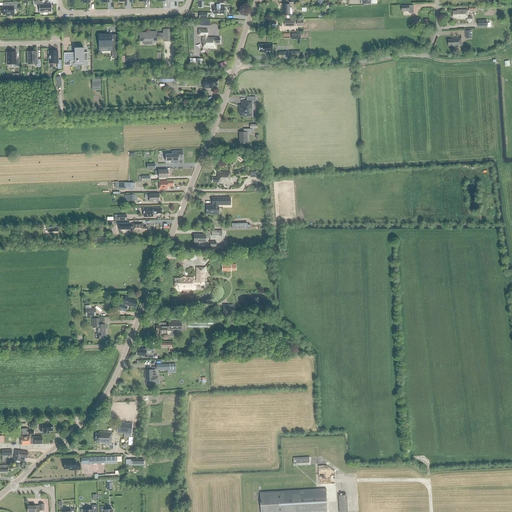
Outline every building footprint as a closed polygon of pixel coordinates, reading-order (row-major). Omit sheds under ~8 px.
[(42,5),(42,1),(35,2),(35,5),(39,5),(39,13),(51,12),(51,4),(42,5)] [(2,12),(2,14),(7,14),(7,16),(13,16),(13,9),(17,9),(17,2),(9,3),(9,7),(2,7),(2,9),(2,12)] [(213,14),(224,14),(224,6),(220,6),(220,4),(216,4),(216,6),(213,6),(213,14)] [(292,18),(291,18),(292,15),(292,11),(291,8),(291,7),(290,7),(290,4),(282,5),(282,16),(287,15),(287,19),(286,19),(292,19),(292,18)] [(467,10),(457,11),(457,12),(453,12),(453,18),(457,17),(457,19),(467,18),(467,10)] [(163,29),(163,33),(163,39),(163,41),(172,41),(171,29),(163,29)] [(207,30),(203,30),(203,29),(199,29),(199,35),(204,35),(204,38),(202,38),(202,42),(204,42),(203,48),(210,48),(210,47),(215,47),(216,43),(220,43),(220,38),(216,38),(207,38),(207,35),(207,30)] [(148,34),(140,34),(140,33),(140,41),(147,41),(147,42),(147,44),(152,44),(152,42),(152,41),(157,40),(157,39),(157,33),(157,31),(148,32),(148,34)] [(111,34),(99,35),(99,48),(99,52),(111,51),(112,58),(113,58),(117,58),(117,41),(117,35),(111,35),(111,34)] [(453,40),(448,40),(449,46),(454,46),(454,47),(462,46),(461,38),(453,39),(453,40)] [(264,53),(273,53),(273,44),(263,44),(263,45),(259,45),(259,52),(264,52),(264,53)] [(64,53),(64,66),(70,65),(70,61),(74,61),(74,64),(84,64),(84,61),(88,61),(87,53),(84,53),(83,48),(74,48),(74,53),(64,53)] [(51,51),(49,51),(49,64),(57,63),(57,69),(61,69),(61,60),(57,60),(57,51),(55,51),(55,50),(51,50),(51,51)] [(19,66),(19,60),(15,60),(15,52),(13,52),(13,51),(9,51),(9,52),(7,52),(7,65),(15,64),(15,66),(19,66)] [(28,52),(28,64),(36,64),(36,67),(40,67),(40,60),(36,60),(36,51),(34,52),(34,51),(30,51),(30,52),(28,52)] [(176,84),(176,75),(158,76),(159,83),(173,82),(173,84),(176,84)] [(209,79),(203,79),(202,88),(208,89),(208,88),(212,88),(213,86),(216,86),(216,85),(217,85),(217,83),(217,82),(217,81),(217,80),(217,79),(217,78),(209,78),(209,79)] [(251,116),(251,101),(256,101),(256,97),(247,97),(247,101),(242,101),(242,106),(239,106),(239,114),(241,114),(241,116),(251,116)] [(243,129),(243,132),(239,133),(239,144),(247,144),(247,133),(253,133),(253,129),(243,129)] [(171,151),(171,154),(165,154),(165,161),(172,161),(172,164),(178,164),(178,159),(183,159),(182,151),(171,151)] [(217,172),(217,178),(212,178),(212,182),(218,182),(218,184),(229,184),(230,176),(229,176),(229,172),(217,172)] [(167,190),(167,187),(173,186),(173,181),(167,181),(159,181),(159,190),(167,190)] [(218,215),(218,205),(219,205),(219,198),(212,198),(212,205),(210,205),(210,206),(206,206),(206,217),(206,214),(212,214),(212,215),(218,215)] [(143,208),(143,217),(149,217),(149,214),(155,214),(161,213),(161,208),(157,208),(156,208),(152,208),(152,207),(143,208)] [(146,231),(146,227),(142,227),(142,224),(132,224),(129,224),(129,222),(122,222),(122,227),(122,230),(129,230),(129,229),(132,229),(132,232),(141,232),(141,231),(146,231)] [(194,242),(205,242),(205,238),(210,238),(210,231),(205,232),(205,234),(194,234),(194,242)] [(204,268),(196,267),(196,281),(194,281),(194,278),(180,278),(180,279),(175,279),(175,287),(181,287),(181,289),(194,289),(194,283),(196,283),(196,284),(204,284),(204,268)] [(135,308),(137,302),(129,299),(129,298),(125,297),(122,304),(130,307),(130,306),(135,308)] [(223,315),(233,315),(233,307),(223,307),(223,315)] [(93,327),(97,327),(97,333),(95,333),(95,338),(100,338),(100,335),(105,335),(105,324),(99,324),(99,318),(92,318),(92,325),(93,325),(93,327)] [(168,323),(167,323),(159,323),(159,326),(156,326),(156,331),(160,331),(160,334),(161,334),(167,334),(167,331),(171,331),(171,327),(181,327),(181,321),(168,321),(168,323)] [(144,358),(145,357),(153,358),(154,346),(146,345),(146,350),(137,349),(136,355),(142,356),(142,357),(143,357),(144,358)] [(158,376),(157,376),(155,370),(144,370),(145,378),(146,378),(146,384),(153,383),(158,383),(158,376)] [(132,433),(132,423),(117,422),(117,433),(132,433)] [(49,433),(49,431),(53,431),(52,423),(43,423),(43,425),(39,425),(40,431),(43,431),(44,433),(49,433)] [(111,433),(99,432),(99,433),(96,433),(95,442),(101,442),(101,444),(111,444),(111,433)] [(34,444),(42,443),(42,436),(32,437),(33,440),(30,440),(30,436),(20,436),(20,445),(30,444),(34,444)] [(27,458),(28,452),(20,451),(15,450),(14,459),(20,459),(20,456),(27,458)] [(310,465),(309,457),(294,458),(294,466),(310,465)] [(64,461),(64,468),(76,468),(76,469),(75,469),(80,469),(80,463),(76,463),(76,461),(64,461)] [(260,492),(261,511),(327,511),(326,489),(260,492)]
